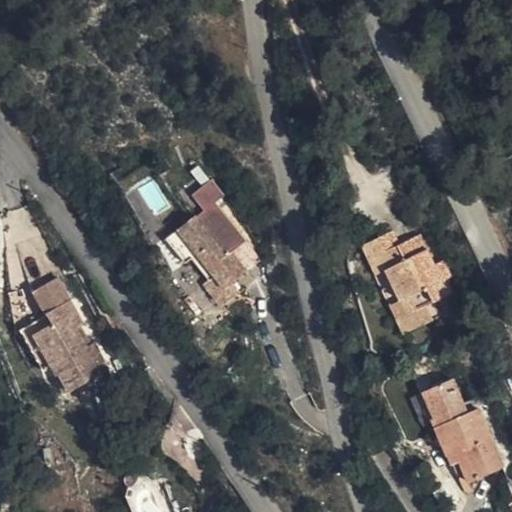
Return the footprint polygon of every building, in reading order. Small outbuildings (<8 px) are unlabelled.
[(220,306),(244,295),(242,284),(255,278),(248,257),(265,251),(251,212),(224,221),(221,214),(185,225),(194,254),(206,250),(213,274),(209,277),(220,306)] [(380,239),(356,252),(399,320),(419,308),(451,286),(446,274),(449,273),(440,254),(427,258),(410,233),(386,247),(380,239)] [(399,320),(356,252),(344,259),(392,341),(405,333),(399,320)] [(69,308),(56,284),(35,297),(48,320),(69,308)] [(69,308),(48,320),(57,335),(39,345),(74,399),(108,378),(105,369),(109,363),(95,341),(88,347),(78,326),(84,322),(73,305),(69,308)] [(399,320),(405,333),(425,320),(419,308),(399,320)] [(420,404),(447,469),(459,465),(470,494),(505,479),(481,421),(468,424),(456,387),(420,404)] [(459,465),(447,469),(462,505),(474,503),(470,494),(459,465)]
